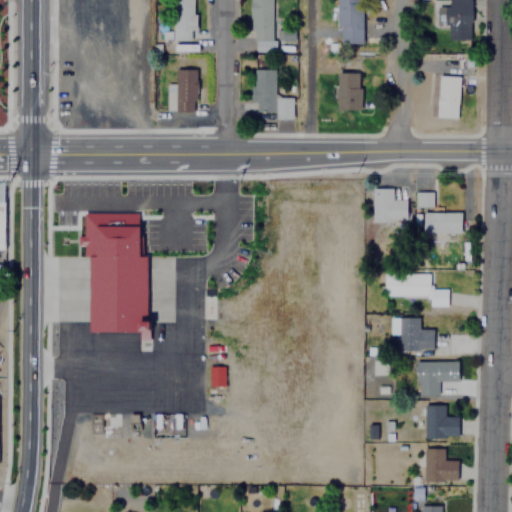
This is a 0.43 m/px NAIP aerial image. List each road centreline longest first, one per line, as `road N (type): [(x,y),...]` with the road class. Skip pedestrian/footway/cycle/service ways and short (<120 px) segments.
road 1 (trunk): [(16,511),(27,424),(26,0)]
road 2 (residential): [(499,0),(489,511)]
road 3 (tertiary): [(26,149),(511,150)]
road 4 (residential): [(395,150),(399,0)]
road 5 (residential): [(229,149),(228,0)]
road 6 (residential): [(147,148),(145,0)]
